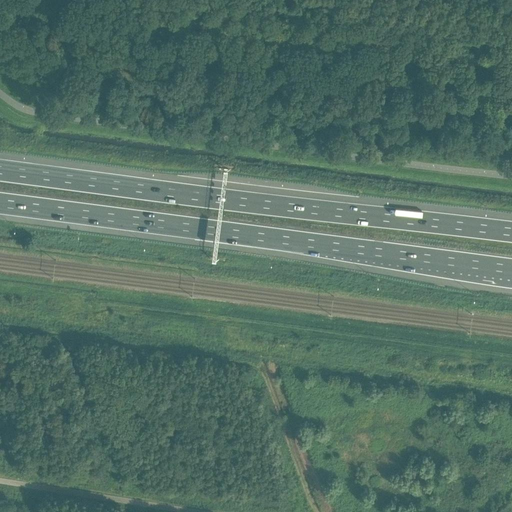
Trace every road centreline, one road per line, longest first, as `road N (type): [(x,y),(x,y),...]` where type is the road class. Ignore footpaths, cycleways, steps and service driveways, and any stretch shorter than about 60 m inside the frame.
road 1 (motorway): [(0,203),(511,269)]
road 2 (motorway): [(511,232),(0,170)]
road 3 (track): [(318,511),(262,366),(0,329)]
